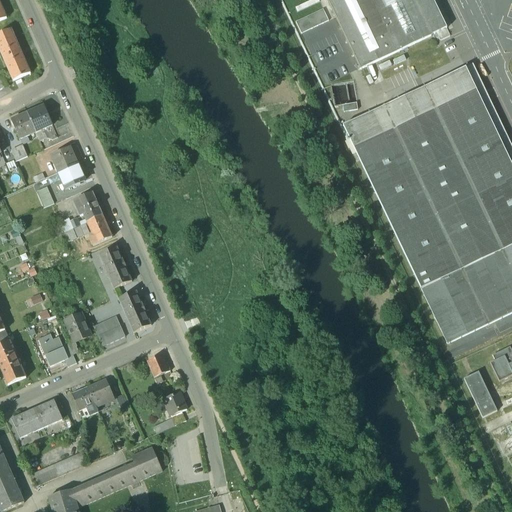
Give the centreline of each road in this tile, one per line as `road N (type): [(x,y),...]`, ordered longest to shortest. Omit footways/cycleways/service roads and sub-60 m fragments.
road 1 (track): [(503,511),(257,0)]
road 2 (residential): [(173,334),(57,78)]
road 3 (residential): [(173,334),(0,409)]
